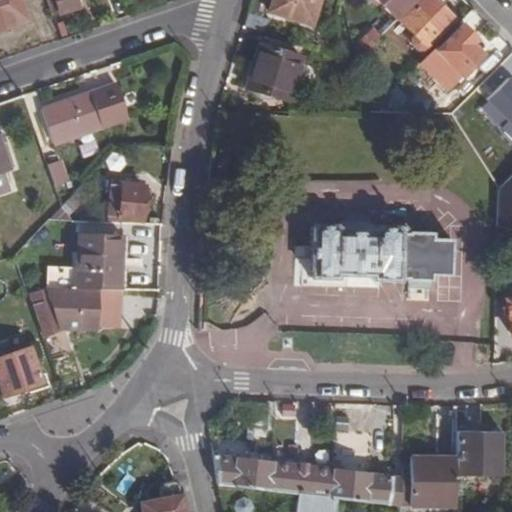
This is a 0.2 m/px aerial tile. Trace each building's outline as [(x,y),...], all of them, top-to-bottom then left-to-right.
[(0,0),(0,30),(23,23),(15,0),(0,0)] [(43,0),(50,16),(75,7),(74,5),(79,3),(77,0),(43,0)] [(319,0),(271,0),(268,13),(312,26),(319,0)] [(414,0),(373,0),(394,20),(414,0)] [(451,21),(430,0),(424,0),(401,24),(414,38),(411,42),(411,47),(415,52),(421,52),(451,21)] [(265,15),(248,10),(245,18),(262,23),(265,15)] [(473,43),(459,30),(435,53),(458,78),(478,58),(469,47),(473,43)] [(377,41),(369,34),(352,50),(355,63),(377,41)] [(305,50),(261,37),(248,82),(270,89),(272,84),(293,90),(305,50)] [(511,86),(505,80),(484,101),(511,129),(511,86)] [(272,84),(270,89),(291,95),(293,90),(272,84)] [(87,95),(42,111),(53,143),(99,129),(125,120),(113,86),(87,95)] [(0,174),(12,171),(0,138),(0,174)] [(59,161),(46,165),(53,187),(67,182),(59,161)] [(0,203),(15,198),(7,173),(0,174),(0,203)] [(511,176),(497,191),(499,229),(511,228),(511,176)] [(123,181),(109,180),(107,216),(118,217),(118,219),(142,220),(143,204),(147,204),(148,192),(144,192),(144,190),(123,187),(123,181)] [(74,204),(68,200),(61,209),(58,211),(63,215),(74,204)] [(212,206),(204,204),(201,221),(209,222),(212,206)] [(63,215),(58,211),(48,223),(71,223),(63,215)] [(447,279),(449,244),(432,242),(431,235),(408,234),(406,237),(399,236),(399,234),(395,230),(377,230),(373,232),(372,235),(340,234),(333,228),(316,228),(311,233),(309,279),(335,281),(335,278),(372,280),(372,283),(399,284),(399,282),(408,282),(430,283),(431,277),(447,279)] [(77,235),(75,291),(118,293),(120,237),(77,235)] [(44,291),(29,296),(45,338),(61,332),(60,330),(95,332),(97,292),(75,291),(44,290),(44,291)] [(511,336),(511,298),(503,300),(498,303),(500,312),(507,318),(510,337),(511,336)] [(29,350),(0,360),(0,388),(4,398),(42,385),(29,350)] [(70,354),(53,361),(60,380),(77,373),(70,354)] [(483,434),(455,433),(454,477),(497,478),(499,441),(483,441),(483,434)] [(269,465),(213,459),(217,487),(251,490),(293,494),(337,499),(398,505),(399,478),(391,477),(390,473),(365,470),(365,474),(333,471),(332,464),(325,462),(324,470),(269,465)] [(454,477),(454,459),(432,459),(432,466),(408,466),(408,506),(453,507),(454,477)] [(408,506),(408,466),(399,466),(399,478),(398,505),(398,506),(408,506)] [(183,511),(180,503),(182,500),(184,497),(184,494),(184,490),(183,488),(181,485),(177,482),(174,481),(171,481),(169,482),(166,483),(164,484),(162,487),(161,489),(160,492),(160,494),(161,497),(161,499),(164,502),(141,507),(142,511),(183,511)] [(251,490),(217,487),(220,502),(243,501),(249,500),(251,490)] [(291,511),(293,494),(251,490),(249,500),(243,501),(241,503),(238,505),(238,508),(239,511),(252,511),(253,509),(291,511)] [(333,511),(337,499),(293,494),(291,511),(333,511)]
